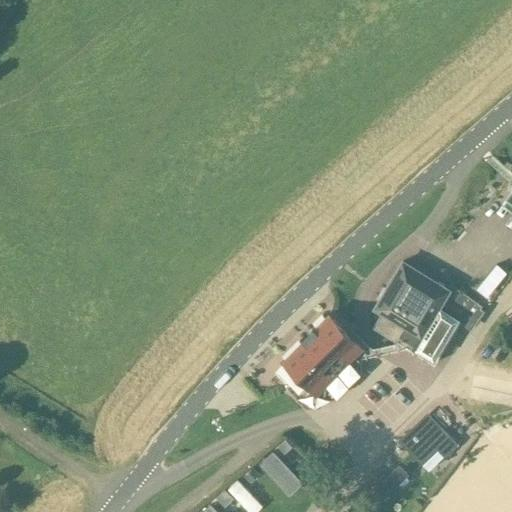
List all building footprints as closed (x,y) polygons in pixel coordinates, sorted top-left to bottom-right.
[(511,187),(501,200),(511,208),(511,187)] [(471,328),(484,310),(479,307),(481,304),(451,284),(446,292),(401,267),(370,325),(431,360),(445,337),(448,339),(460,321),(471,328)] [(315,393),(361,345),(329,314),(282,361),(315,393)] [(438,451),(443,457),(456,443),(427,413),(404,436),(397,443),(401,446),(421,467),(438,451)] [(272,446),(258,459),(288,491),(301,478),(272,446)] [(397,460),(367,493),(377,502),(407,469),(397,460)] [(227,486),(250,511),(256,511),(264,506),(237,477),(227,486)] [(219,511),(209,500),(196,511),(219,511)]
